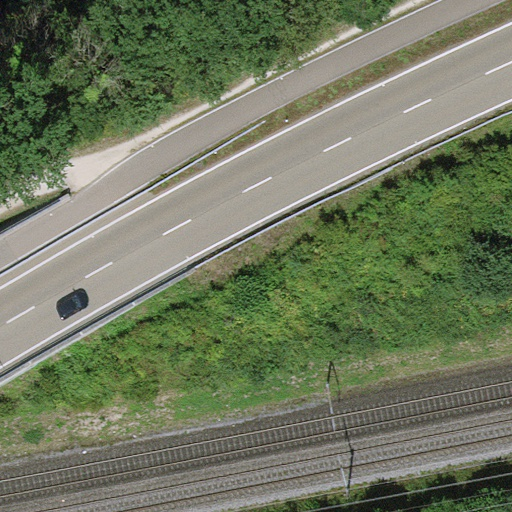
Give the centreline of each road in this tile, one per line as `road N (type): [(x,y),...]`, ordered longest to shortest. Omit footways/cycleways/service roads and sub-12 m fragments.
road 1 (primary): [(0,333),(207,216),(511,76)]
road 2 (track): [(0,211),(115,153)]
